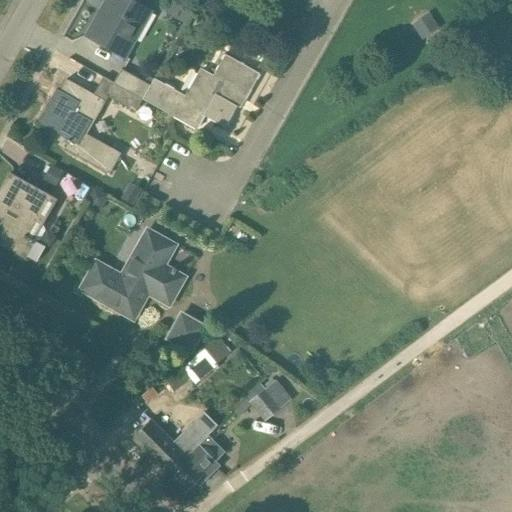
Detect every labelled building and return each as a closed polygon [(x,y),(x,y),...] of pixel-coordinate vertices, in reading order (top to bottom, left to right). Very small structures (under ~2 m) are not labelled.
[(149,11),(128,0),(106,0),(86,35),(123,56),(149,11)] [(439,29),(429,13),(412,24),(422,40),(439,29)] [(150,85),(142,99),(196,130),(204,116),(224,127),(240,98),(244,100),(259,74),(224,54),(212,76),(205,72),(206,71),(200,68),(184,95),(154,78),(150,85)] [(121,69),(113,83),(142,99),(150,85),(121,69)] [(135,112),(142,99),(113,83),(102,76),(94,94),(66,78),(54,99),(51,97),(37,122),(69,140),(64,149),(110,174),(122,153),(86,133),(104,101),(106,101),(108,96),(135,112)] [(117,167),(130,173),(137,159),(124,152),(117,167)] [(65,172),(53,165),(43,182),(55,189),(65,172)] [(8,174),(0,187),(0,226),(5,229),(0,237),(0,243),(24,258),(32,244),(33,244),(35,241),(33,240),(39,240),(45,229),(43,224),(54,204),(45,199),(47,196),(8,174)] [(130,183),(121,199),(133,205),(142,189),(130,183)] [(232,242),(250,250),(258,233),(240,225),(232,242)] [(174,245),(147,230),(121,276),(96,262),(81,288),(133,318),(147,292),(168,304),(184,277),(163,265),(174,245)] [(209,325),(181,310),(165,340),(192,355),(209,325)] [(205,349),(183,368),(190,377),(196,384),(218,365),(216,364),(231,351),(218,336),(204,348),(205,349)] [(152,388),(141,396),(147,403),(157,394),(152,388)] [(265,389),(250,402),(265,420),(280,408),(265,389)] [(150,420),(132,438),(169,475),(187,457),(173,442),(150,420)] [(206,438),(207,439),(200,446),(199,445),(187,457),(169,475),(186,492),(196,482),(200,485),(219,466),(215,461),(224,452),(208,436),(206,438)]
